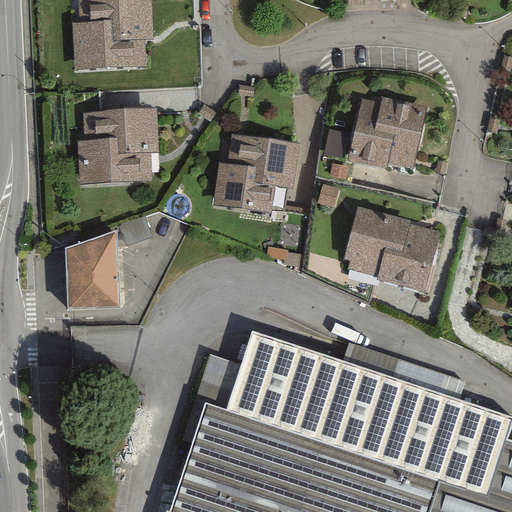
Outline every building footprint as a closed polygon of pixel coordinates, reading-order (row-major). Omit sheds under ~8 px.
[(152,5),(73,8),(75,77),(144,75),(143,49),(153,49),(152,5)] [(428,118),(366,105),(353,167),(415,180),(428,118)] [(159,120),(83,120),(82,187),(147,188),(147,167),(159,167),(159,120)] [(302,155),(231,144),(220,211),(271,219),(275,195),(295,198),(302,155)] [(446,239),(361,216),(345,276),(430,299),(446,239)] [(123,241),(74,259),(77,313),(121,315),(123,241)] [(511,422),(260,334),(241,430),(211,419),(181,511),(438,511),(446,486),(494,504),(511,449),(511,422)] [(228,393),(236,367),(212,360),(204,385),(228,393)] [(511,511),(511,449),(494,504),(446,486),(438,511),(511,511)]
